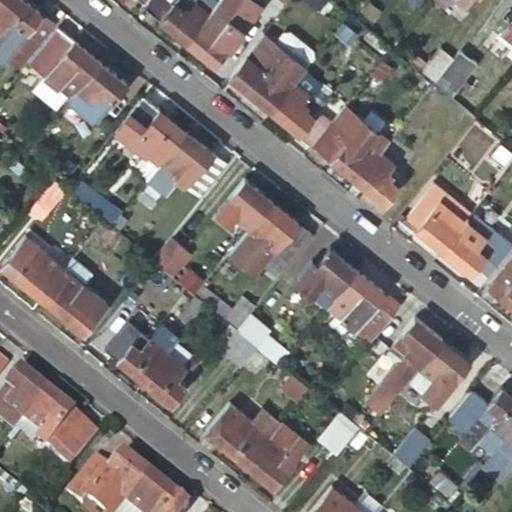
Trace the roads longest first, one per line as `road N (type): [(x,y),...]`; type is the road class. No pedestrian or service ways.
road 1 (residential): [(511,345),(85,0)]
road 2 (residential): [(255,511),(0,304)]
